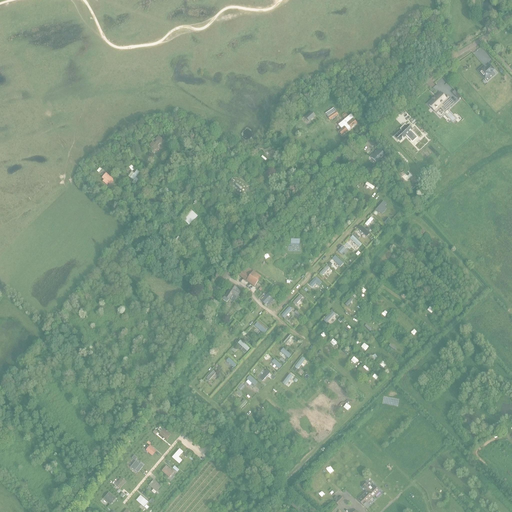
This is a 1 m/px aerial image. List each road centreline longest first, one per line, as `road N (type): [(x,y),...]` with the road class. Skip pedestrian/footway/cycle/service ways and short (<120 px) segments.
road 1 (unclassified): [(303,511),(214,439),(145,403),(226,275)]
road 2 (unclassified): [(321,173),(511,13)]
road 3 (track): [(242,286),(272,314),(373,205)]
road 4 (unclassified): [(226,275),(321,173)]
road 5 (track): [(123,503),(180,438),(202,455),(214,439)]
